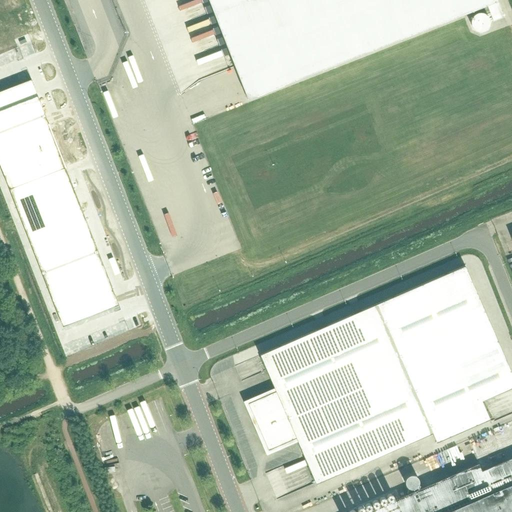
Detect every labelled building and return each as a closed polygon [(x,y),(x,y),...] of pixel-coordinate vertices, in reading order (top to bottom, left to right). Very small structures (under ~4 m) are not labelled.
[(208,0),(247,100),(487,6),(493,22),(504,17),(497,0),(208,0)] [(31,80),(0,91),(0,165),(62,327),(119,305),(31,80)] [(248,404),(268,450),(296,438),(315,484),(432,433),(436,442),(489,419),(481,401),(511,387),(511,374),(465,266),(375,304),(260,354),(276,391),(248,404)] [(236,417),(228,420),(234,436),(242,433),(236,417)] [(292,454),(287,456),(289,462),(302,457),(298,445),(290,447),(292,454)] [(511,511),(511,448),(503,453),(506,461),(481,472),(478,464),(365,511),(511,511)] [(306,471),(299,475),(303,484),(311,480),(306,471)]
